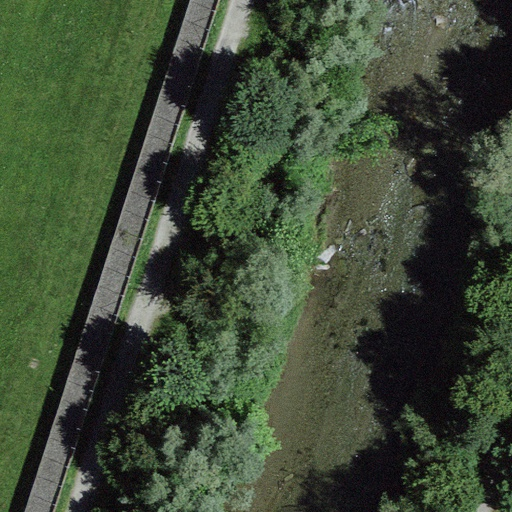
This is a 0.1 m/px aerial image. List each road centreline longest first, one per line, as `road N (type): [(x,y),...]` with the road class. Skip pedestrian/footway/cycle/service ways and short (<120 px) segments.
road 1 (track): [(240,0),(78,511)]
road 2 (track): [(511,378),(469,511)]
